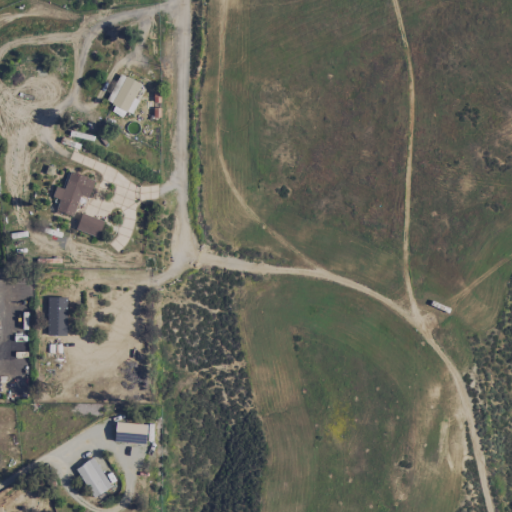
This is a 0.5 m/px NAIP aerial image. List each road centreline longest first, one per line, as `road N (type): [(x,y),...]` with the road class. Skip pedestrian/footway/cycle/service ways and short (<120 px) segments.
road 1 (residential): [(176,258),(338,279),(394,305),(462,389),(489,511)]
road 2 (residential): [(176,258),(184,0)]
